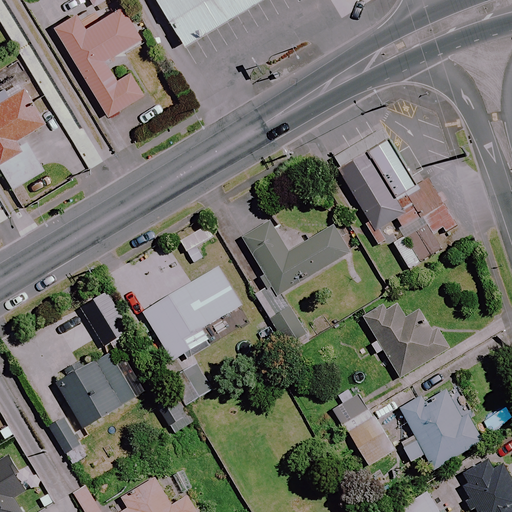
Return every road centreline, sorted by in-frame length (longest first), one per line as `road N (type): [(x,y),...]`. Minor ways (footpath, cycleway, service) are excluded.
road 1 (secondary): [(343,79),(0,284)]
road 2 (residential): [(511,195),(478,118),(417,55)]
